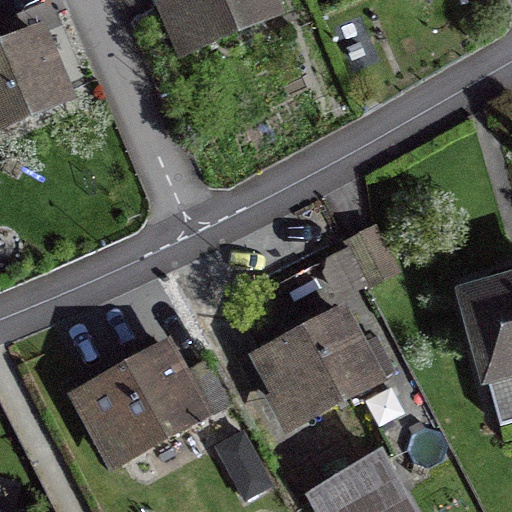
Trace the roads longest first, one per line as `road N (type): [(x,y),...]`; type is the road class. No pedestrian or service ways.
road 1 (residential): [(186,240),(511,61)]
road 2 (residential): [(186,240),(89,0)]
road 3 (residential): [(0,330),(186,240)]
